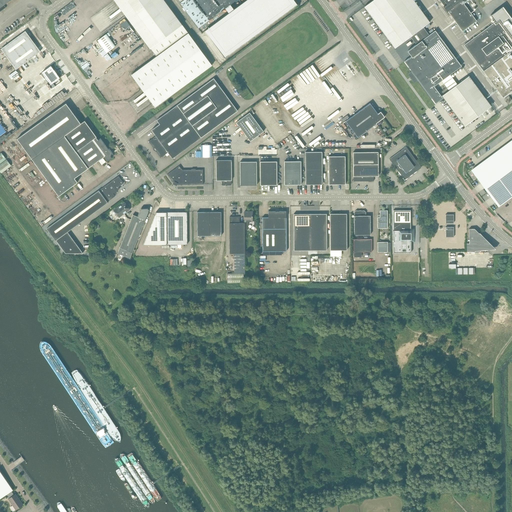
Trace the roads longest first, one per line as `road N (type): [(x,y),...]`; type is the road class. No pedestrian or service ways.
road 1 (unclassified): [(449,174),(416,196),(172,198),(44,31),(42,18),(63,0)]
road 2 (track): [(222,511),(123,361),(0,198)]
road 3 (unclassified): [(442,164),(321,0)]
road 4 (unknown): [(503,120),(451,45),(496,15),(511,26)]
